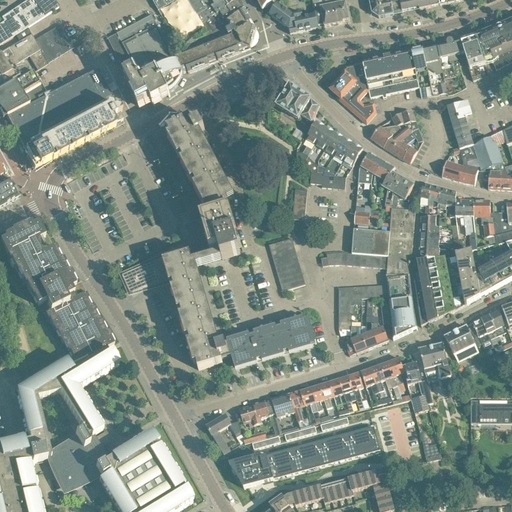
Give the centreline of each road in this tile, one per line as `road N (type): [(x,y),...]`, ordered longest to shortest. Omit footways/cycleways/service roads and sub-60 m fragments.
road 1 (tertiary): [(174,417),(51,200)]
road 2 (residential): [(196,101),(232,168),(248,239),(267,260),(283,309)]
road 3 (residential): [(279,60),(370,146),(420,175)]
road 4 (residential): [(174,417),(343,370)]
road 5 (residential): [(421,341),(413,285),(420,175)]
road 6 (tertiary): [(367,39),(451,24),(511,0)]
road 7 (residential): [(143,128),(69,0)]
road 8 (tertiary): [(51,200),(63,170),(143,128)]
